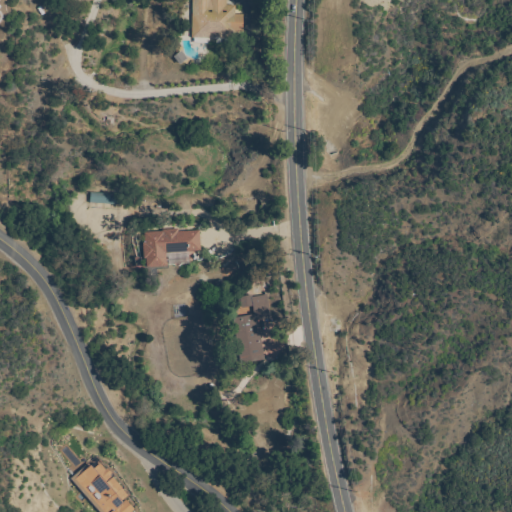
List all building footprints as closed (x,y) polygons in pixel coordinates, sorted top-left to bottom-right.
[(191,0),(227,0),(227,5),(235,5),(235,14),(243,14),(243,31),(234,31),(234,39),(232,39),(231,44),(216,43),(216,38),(209,38),(209,43),(195,43),(195,38),(191,38),(191,0)] [(119,204),(119,194),(89,193),(89,204),(119,204)] [(162,231),(162,229),(178,228),(179,231),(199,230),(201,250),(166,252),(167,266),(153,267),(152,257),(144,258),(143,242),(144,242),(144,232),(162,231)] [(240,364),(232,318),(254,314),(252,306),(243,308),(241,297),(251,295),(252,297),(267,295),(271,318),(257,320),(264,360),(240,364)] [(100,511),(71,478),(88,463),(90,466),(91,465),(94,468),(100,463),(104,468),(106,466),(113,474),(110,475),(112,477),(113,477),(123,488),(122,489),(128,496),(123,501),(124,502),(126,500),(135,510),(132,511),(112,511),(113,511),(112,509),(108,511),(100,511)]
